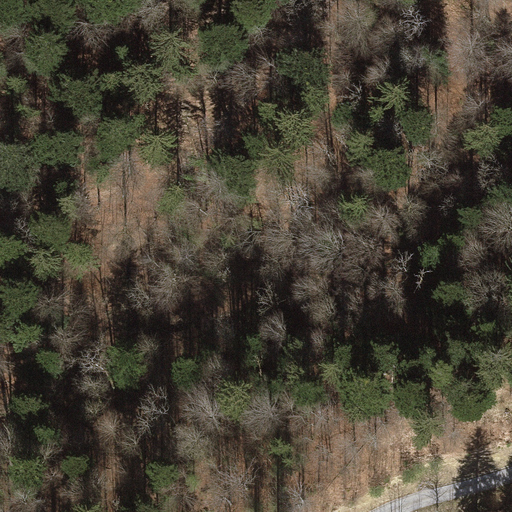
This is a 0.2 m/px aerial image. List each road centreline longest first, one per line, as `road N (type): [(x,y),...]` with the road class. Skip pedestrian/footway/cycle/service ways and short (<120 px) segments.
road 1 (track): [(107,511),(129,438),(196,341),(192,316),(133,271),(34,289),(0,276)]
road 2 (residential): [(389,511),(511,474)]
